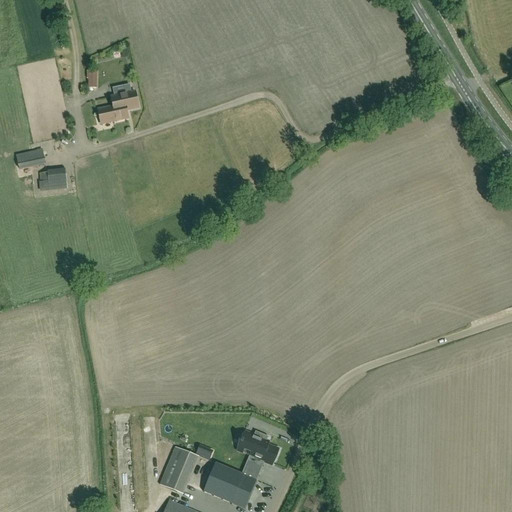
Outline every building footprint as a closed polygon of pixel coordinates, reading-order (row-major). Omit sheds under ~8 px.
[(113,107),(98,110),(101,124),(128,118),(126,111),(139,108),(135,92),(132,93),(130,85),(113,89),(115,97),(111,98),(113,107)] [(53,158),(76,154),(70,126),(48,130),(53,158)] [(46,164),(42,151),(17,156),(20,170),(46,164)] [(41,192),(67,189),(65,170),(47,172),(48,173),(39,174),(41,192)] [(77,173),(79,188),(96,186),(94,171),(77,173)] [(25,198),(38,197),(37,175),(24,176),(25,198)] [(78,208),(27,210),(28,219),(78,217),(78,208)] [(245,433),(239,447),(251,453),(249,457),(258,460),(256,466),(261,468),(263,462),(272,466),(278,450),(265,445),(268,438),(256,432),(254,436),(245,433)] [(225,454),(227,442),(218,441),(216,453),(225,454)] [(176,449),(160,486),(183,496),(196,466),(189,463),(192,456),(176,449)] [(241,464),(244,456),(230,450),(226,458),(241,464)] [(126,464),(127,476),(135,475),(134,463),(126,464)] [(215,464),(203,492),(245,509),(257,481),(256,481),(259,475),(253,472),(250,478),(242,475),(215,464)] [(192,511),(169,502),(164,511),(192,511)]
